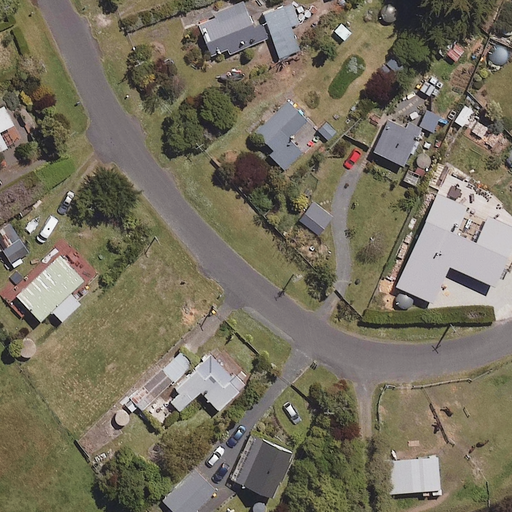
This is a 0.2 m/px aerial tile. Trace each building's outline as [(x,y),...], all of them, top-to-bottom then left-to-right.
[(252,25),(242,1),(194,19),(208,55),(225,48),(226,53),(269,36),(276,55),(297,47),(288,25),(298,21),(290,2),(261,13),(264,20),(252,25)] [(437,80),(425,72),(415,87),(427,95),(437,80)] [(305,120),(285,100),(252,131),(270,150),(266,154),(281,169),(299,151),(286,138),(305,120)] [(0,127),(9,123),(1,106),(0,106),(0,148),(3,147),(0,140),(0,127)] [(446,118),(425,110),(419,126),(440,134),(446,118)] [(494,131),(471,116),(439,169),(452,177),(446,187),(467,200),(498,148),(488,142),(494,131)] [(417,133),(385,118),(370,151),(402,166),(417,133)] [(335,132),(321,121),(312,132),(325,143),(335,132)] [(329,215),(311,201),(296,220),(315,234),(329,215)] [(30,254),(7,226),(0,231),(0,251),(12,267),(30,254)] [(79,278),(55,254),(13,296),(36,320),(47,309),(58,320),(76,302),(65,292),(79,278)] [(140,344),(153,331),(165,342),(176,331),(139,294),(127,305),(123,301),(99,324),(112,337),(123,327),(140,344)] [(177,353),(122,404),(130,412),(136,406),(139,410),(188,365),(177,353)] [(239,386),(208,353),(163,396),(177,410),(197,391),(214,409),(239,386)] [(126,380),(116,369),(98,386),(107,397),(126,380)] [(290,453),(253,436),(233,481),(270,498),(290,453)] [(383,492),(418,491),(418,495),(436,494),(435,457),(381,459),(383,492)] [(482,457),(470,459),(474,488),(486,486),(482,457)] [(191,511),(213,489),(192,469),(160,501),(171,511),(191,511)]
